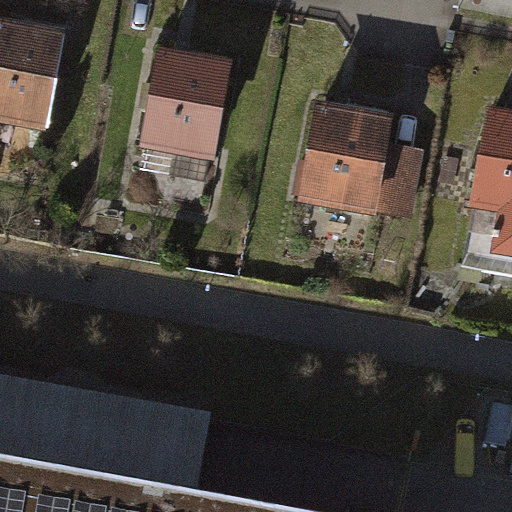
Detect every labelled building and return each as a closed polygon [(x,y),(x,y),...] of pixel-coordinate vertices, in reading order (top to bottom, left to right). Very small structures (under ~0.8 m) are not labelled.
[(0,27),(0,121),(40,129),(58,27),(16,20),(14,30),(0,27)] [(153,57),(138,147),(201,158),(219,59),(181,52),(179,62),(153,57)] [(299,200),(364,211),(366,195),(401,201),(409,154),(371,148),(377,114),(339,108),(338,116),(314,112),(299,200)] [(482,117),(456,266),(511,275),(511,111),(511,112),(510,121),(482,117)] [(399,216),(401,201),(366,195),(364,211),(399,216)] [(219,423),(0,384),(0,471),(204,509),(219,423)] [(0,471),(0,511),(221,511),(204,509),(0,471)]
